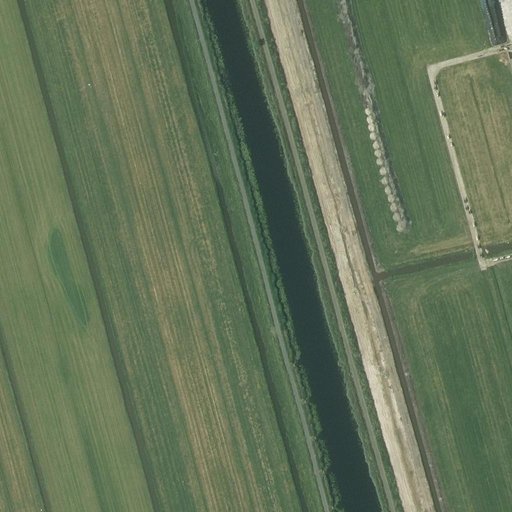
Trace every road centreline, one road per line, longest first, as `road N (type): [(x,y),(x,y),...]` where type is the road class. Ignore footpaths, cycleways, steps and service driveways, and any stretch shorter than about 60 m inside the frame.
road 1 (unclassified): [(326,511),(190,0)]
road 2 (track): [(511,46),(430,68),(483,265),(511,258)]
